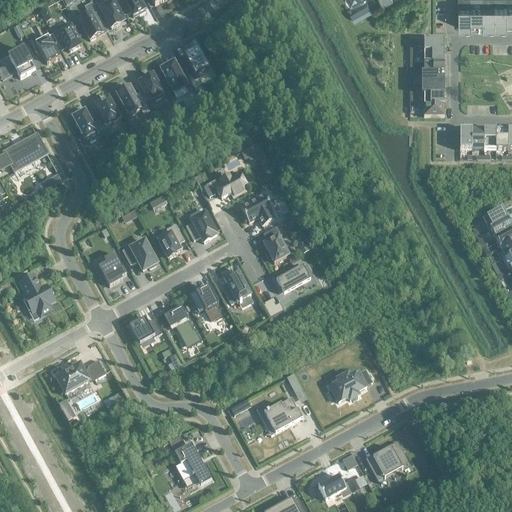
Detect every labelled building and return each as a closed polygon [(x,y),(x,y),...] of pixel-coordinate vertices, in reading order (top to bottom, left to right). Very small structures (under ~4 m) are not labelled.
[(117,0),(126,17),(131,14),(133,19),(139,16),(140,17),(145,14),(144,13),(146,12),(139,0),(117,0)] [(113,3),(101,10),(99,6),(94,8),(96,14),(103,25),(107,23),(111,31),(119,26),(119,25),(124,23),(113,3)] [(361,9),(350,15),(354,23),(365,16),(361,9)] [(470,9),(458,9),(458,29),(468,29),(469,29),(470,29),(470,9)] [(482,9),(470,9),(470,29),(471,29),(471,27),(477,27),(477,29),(482,29),(482,9)] [(494,9),(482,9),(482,29),(489,29),(492,29),(493,29),(494,29),(494,9)] [(506,9),(494,9),(494,29),(501,29),(504,29),(505,29),(506,29),(506,9)] [(42,13),(41,14),(46,22),(52,19),(47,10),(42,13)] [(79,23),(90,42),(102,36),(101,34),(106,31),(103,25),(96,14),(79,23)] [(56,29),(53,24),(48,27),(57,44),(62,41),(69,53),(80,46),(68,23),(56,29)] [(18,27),(13,29),(19,40),(24,37),(18,27)] [(53,47),(57,45),(52,36),(35,45),(47,66),(59,59),(53,47)] [(444,42),(424,42),(424,54),(444,54),(444,52),(444,51),(444,49),(444,48),(444,42)] [(12,77),(17,74),(20,80),(35,72),(30,62),(35,59),(28,46),(11,55),(12,57),(9,59),(12,66),(7,69),(12,77)] [(209,72),(197,51),(184,58),(185,62),(180,65),(186,75),(191,72),(195,79),(209,72)] [(444,54),(424,54),(424,64),(444,64),(444,54)] [(182,78),(174,64),(161,71),(174,95),(186,88),(188,93),(194,90),(186,76),(182,78)] [(444,64),(424,64),(424,75),(444,75),(444,64)] [(444,86),(444,80),(444,76),(444,75),(424,75),(421,75),(421,86),(444,86)] [(149,101),(149,102),(162,95),(152,76),(143,80),(144,82),(139,84),(140,85),(136,88),(144,103),(149,101)] [(424,97),(444,97),(444,86),(421,86),(421,97),(424,97)] [(121,93),(117,95),(129,118),(141,111),(143,116),(149,113),(142,100),(137,103),(129,88),(128,89),(127,87),(120,91),(121,93)] [(444,97),(424,97),(424,108),(444,108),(444,106),(444,105),(444,99),(444,98),(444,97)] [(109,129),(107,126),(119,120),(108,100),(96,106),(103,120),(98,123),(103,132),(109,129)] [(444,108),(424,108),(424,119),(444,119),(444,108)] [(85,141),(96,135),(97,134),(102,131),(97,123),(92,126),(85,113),(85,112),(84,113),(81,114),(76,117),(73,119),(72,119),(73,120),(84,140),(84,141),(85,141)] [(156,125),(145,131),(148,136),(158,131),(156,125)] [(14,174),(46,156),(56,174),(57,174),(47,157),(36,136),(33,131),(33,132),(35,137),(4,154),(3,153),(2,154),(14,175),(14,174)] [(472,132),(460,132),(460,152),(472,152),(472,132)] [(484,132),(472,132),(472,152),(484,152),(484,132)] [(490,132),(484,132),(484,152),(496,152),(496,132),(493,132),(491,132),(490,132)] [(508,132),(496,132),(496,152),(508,152),(508,132)] [(255,147),(242,154),(246,161),(249,159),(252,165),(262,160),(255,147)] [(209,186),(204,189),(209,199),(215,196),(214,195),(217,193),(221,200),(231,195),(233,199),(244,193),(248,191),(245,185),(239,175),(230,180),(229,178),(221,182),(222,184),(215,188),(215,189),(211,190),(209,186)] [(58,176),(49,181),(53,189),(62,184),(58,176)] [(276,183),(269,187),(274,196),(281,193),(276,183)] [(241,210),(249,225),(258,220),(262,229),(275,222),(270,213),(272,212),(264,197),(241,210)] [(161,198),(150,204),(154,212),(155,212),(165,206),(161,198)] [(0,213),(0,219),(9,214),(7,210),(0,213)] [(502,211),(482,222),(487,232),(490,231),(489,231),(507,221),(502,211)] [(201,239),(204,245),(210,242),(210,241),(217,237),(205,215),(192,222),(193,225),(186,229),(194,243),(201,239)] [(511,230),(511,229),(507,221),(489,231),(490,231),(495,240),(511,230)] [(177,246),(178,244),(183,241),(175,227),(161,234),(163,236),(156,240),(168,261),(176,257),(175,255),(181,252),(177,246)] [(268,254),(269,256),(270,257),(274,264),(274,265),(275,265),(289,257),(278,239),(281,237),(277,228),(263,236),(267,245),(265,246),(264,247),(267,253),(268,254)] [(511,242),(511,230),(495,240),(500,250),(511,242)] [(298,244),(304,255),(310,252),(304,240),(298,244)] [(505,259),(511,255),(511,242),(500,250),(505,259)] [(156,266),(157,265),(145,243),(131,250),(130,249),(123,253),(130,267),(137,263),(143,273),(149,270),(150,271),(157,267),(156,266)] [(118,284),(122,282),(121,280),(126,277),(114,255),(104,261),(106,265),(99,269),(109,289),(118,284)] [(503,260),(508,270),(509,269),(511,267),(511,255),(505,259),(503,260)] [(297,266),(271,281),(278,295),(282,293),(284,296),(310,282),(302,268),(299,270),(297,266)] [(227,286),(222,289),(231,306),(236,303),(237,304),(237,305),(238,305),(238,304),(240,306),(242,305),(240,303),(250,298),(251,297),(250,297),(237,273),(237,272),(236,273),(231,276),(230,274),(224,277),(225,279),(224,280),(223,280),(224,281),(227,286)] [(33,277),(20,284),(28,298),(24,300),(27,306),(27,309),(34,322),(41,318),(41,319),(52,313),(48,306),(54,302),(53,299),(53,296),(51,292),(48,291),(47,288),(39,292),(37,289),(39,288),(33,277)] [(199,314),(204,311),(210,322),(216,319),(220,317),(223,322),(224,322),(216,308),(218,307),(210,292),(209,292),(208,290),(203,293),(198,295),(196,292),(189,296),(193,304),(192,304),(197,315),(198,314),(199,315),(199,314)] [(270,302),(264,306),(271,317),(278,313),(271,302),(270,302)] [(190,322),(188,323),(187,321),(188,321),(181,309),(181,310),(174,314),(171,309),(164,313),(166,318),(164,319),(164,318),(163,319),(164,319),(163,320),(168,330),(169,330),(170,330),(171,332),(175,330),(176,330),(181,339),(184,337),(186,341),(188,345),(189,345),(191,349),(196,346),(197,346),(201,343),(195,331),(193,332),(192,330),(194,329),(190,322)] [(139,322),(129,327),(139,346),(153,339),(154,341),(162,336),(154,321),(148,325),(145,320),(140,323),(139,322)] [(170,359),(176,371),(182,367),(176,356),(170,359)] [(65,396),(89,383),(87,381),(93,378),(95,382),(106,376),(98,362),(87,368),(89,371),(84,374),(80,367),(71,371),(65,375),(56,380),(61,388),(58,390),(61,396),(64,394),(65,396)] [(358,374),(349,379),(348,376),(337,382),(339,384),(330,389),(332,393),(328,395),(332,403),(336,401),(338,405),(348,399),(350,402),(358,398),(356,395),(366,389),(365,388),(372,384),(365,372),(359,375),(358,374)] [(294,377),(288,381),(297,396),(302,393),(294,377)] [(275,436),(303,421),(291,400),(264,415),(275,436)] [(66,402),(59,406),(67,422),(75,418),(66,402)] [(247,402),(231,411),(234,418),(251,408),(247,402)] [(180,439),(169,445),(172,450),(182,444),(180,439)] [(377,483),(384,479),(383,477),(407,464),(408,466),(409,465),(397,444),(385,450),(385,452),(367,462),(366,460),(365,461),(377,483)] [(192,446),(181,452),(186,463),(180,466),(181,467),(178,468),(185,481),(184,481),(185,483),(188,481),(192,488),(197,485),(197,486),(198,485),(201,488),(211,482),(192,446)] [(346,491),(349,489),(352,495),(359,491),(354,481),(347,484),(347,485),(343,487),(338,478),(318,489),(325,502),(346,491)] [(297,511),(292,500),(291,501),(286,504),(285,504),(285,506),(281,508),(280,507),(279,507),(270,511),(297,511)]
